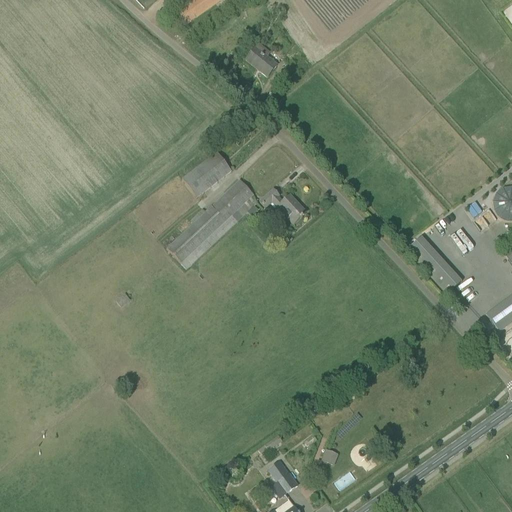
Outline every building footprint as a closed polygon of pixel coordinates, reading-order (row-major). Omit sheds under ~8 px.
[(195,0),(176,13),(185,26),(222,0),(195,0)] [(259,73),(267,79),(277,67),(266,58),(269,55),(258,46),(245,61),(257,71),(258,69),(261,72),(259,73)] [(217,154),(181,178),(194,198),(231,174),(217,154)] [(239,182),(167,250),(186,271),(237,224),(231,218),(241,209),(246,215),(248,214),(254,208),(256,206),(253,198),(254,197),(239,182)] [(511,189),(500,186),(490,215),(511,221),(511,189)] [(278,197),(273,191),(260,204),(265,209),(272,203),(293,226),(300,220),(301,221),(302,219),(301,218),(306,215),(290,197),(282,204),(277,198),(278,197)] [(404,252),(442,292),(448,286),(452,290),(461,282),(419,238),(404,252)] [(511,324),(511,297),(485,317),(498,334),(511,324)] [(426,329),(430,335),(434,332),(430,326),(426,329)] [(326,416),(341,405),(338,401),(323,412),(326,416)] [(267,451),(268,453),(282,443),(278,437),(258,452),(260,456),(267,451)] [(321,463),(327,465),(332,454),(325,452),(321,463)] [(297,487),(283,467),(280,463),(267,472),(274,482),(276,485),(285,497),(297,487)] [(273,511),(296,511),(293,508),(289,502),(275,511),(273,511),(274,511),(273,511)]
